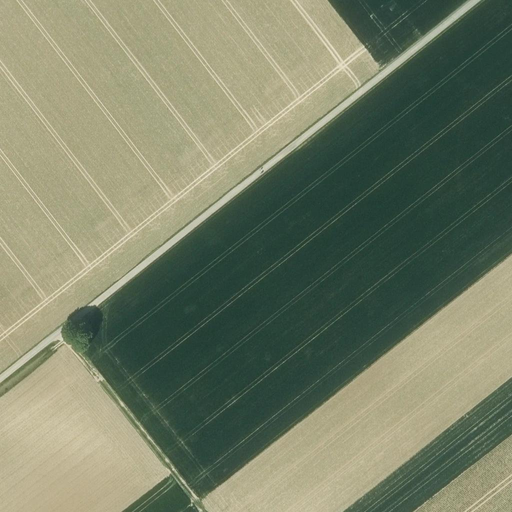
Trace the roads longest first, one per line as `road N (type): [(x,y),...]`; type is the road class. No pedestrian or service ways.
road 1 (track): [(476,0),(0,379)]
road 2 (track): [(60,331),(204,511)]
